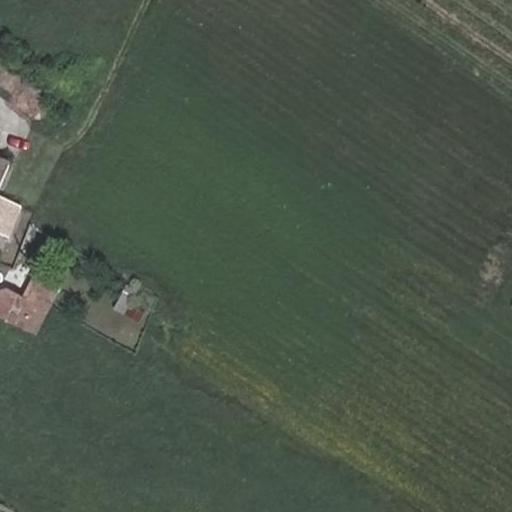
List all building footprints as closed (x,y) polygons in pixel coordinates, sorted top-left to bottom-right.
[(0,195),(4,185),(16,154),(0,147),(0,195)] [(0,222),(10,227),(23,193),(4,185),(0,195),(0,222)] [(44,297),(55,272),(34,263),(26,282),(13,277),(11,281),(44,297)] [(2,301),(36,316),(44,297),(11,281),(10,280),(8,284),(2,301)] [(0,288),(0,299),(2,301),(8,284),(3,282),(0,288)]
